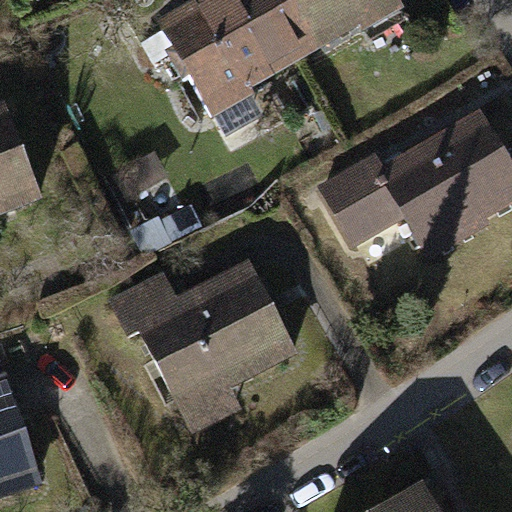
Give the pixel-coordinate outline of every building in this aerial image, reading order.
[(154,39),(196,119),(416,3),(414,0),(226,0),(211,8),(154,39)] [(477,108),(319,203),(351,257),(420,215),(454,272),(511,237),(511,166),(510,163),(477,108)] [(6,111),(0,114),(0,223),(48,201),(6,111)] [(117,304),(184,431),(316,363),(259,253),(207,278),(184,292),(175,275),(117,304)] [(0,494),(58,472),(21,374),(0,382),(0,494)] [(393,511),(448,511),(432,487),(393,511)]
